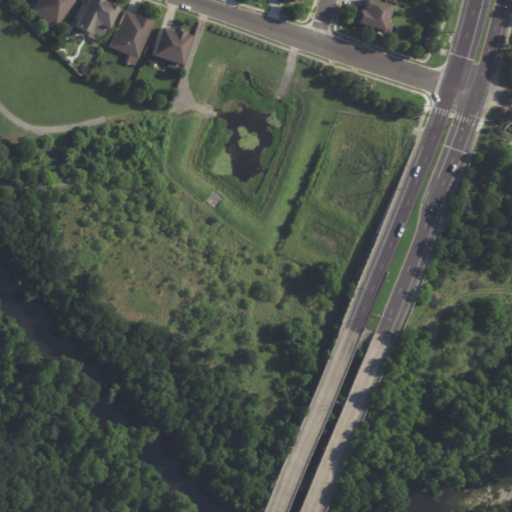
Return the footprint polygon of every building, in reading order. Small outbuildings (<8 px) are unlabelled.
[(74,0),(52,30),(28,12),(36,0),(74,0)] [(101,0),(101,1),(107,4),(107,5),(116,9),(103,34),(89,27),(86,34),(73,27),(86,0),(101,0)] [(362,0),(366,0),(389,7),(384,21),(391,23),(387,35),(353,24),(357,10),(360,11),(362,0)] [(125,12),(145,21),(146,20),(152,22),(135,60),(108,47),(124,11),(125,12)] [(172,28),(179,30),(183,32),(182,35),(187,37),(178,66),(176,65),(174,70),(168,68),(169,63),(149,56),(158,28),(161,29),(161,28),(169,31),(170,27),(172,28)]
